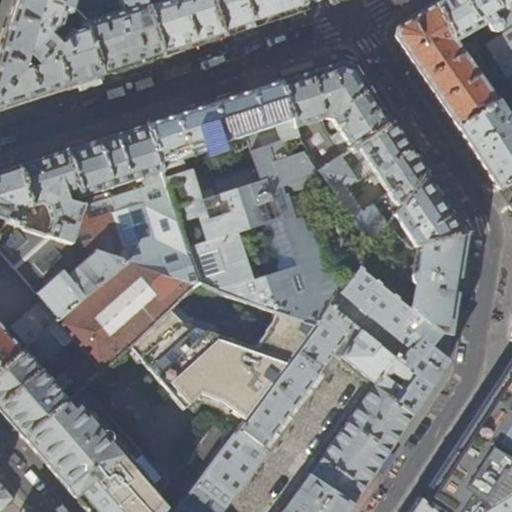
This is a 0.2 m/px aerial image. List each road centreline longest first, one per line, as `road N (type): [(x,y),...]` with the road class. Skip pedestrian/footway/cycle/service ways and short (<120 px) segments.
road 1 (residential): [(381,511),(476,360),(490,225),(355,19)]
road 2 (residential): [(355,19),(0,142)]
